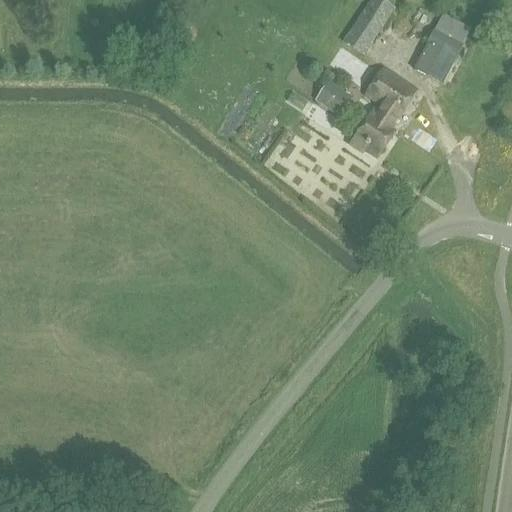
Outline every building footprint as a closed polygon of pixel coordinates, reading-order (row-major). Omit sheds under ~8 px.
[(397,10),(381,0),(371,0),(342,44),(365,59),(397,10)] [(435,32),(415,71),(443,86),(471,31),(444,16),(435,32)] [(375,111),(351,146),(363,154),(365,152),(378,160),(396,133),(392,131),(418,92),(384,70),(366,97),(383,109),(380,114),(375,111)] [(323,78),(329,82),(333,85),(337,78),(328,71),(323,78)] [(329,82),(316,102),(341,119),(354,99),(329,82)]
